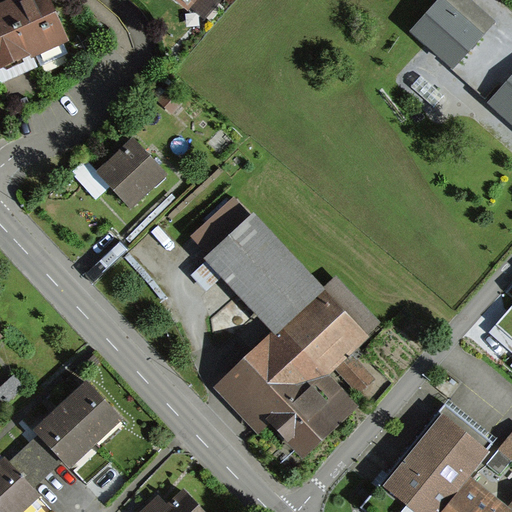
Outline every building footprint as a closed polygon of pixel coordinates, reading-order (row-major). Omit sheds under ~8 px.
[(12,0),(8,2),(35,59),(70,44),(49,0),(12,0)] [(171,0),(188,14),(199,0),(171,0)] [(451,72),(496,25),(469,0),(440,0),(409,33),(451,72)] [(0,5),(0,75),(35,59),(8,2),(0,5)] [(442,96),(420,78),(412,89),(434,107),(442,96)] [(511,78),(488,104),(511,125),(511,78)] [(165,177),(135,143),(97,175),(128,209),(165,177)] [(328,291),(236,197),(189,242),(210,263),(194,279),(207,293),(223,278),(279,336),(219,394),(260,436),(269,427),(303,462),(357,410),(330,383),(337,376),(359,397),(374,382),(351,358),(382,328),(338,282),(328,291)] [(511,344),(511,306),(493,328),(511,344)] [(58,407),(96,448),(123,422),(85,383),(58,407)] [(96,448),(58,407),(33,431),(39,437),(61,460),(70,471),(96,448)] [(492,456),(445,418),(385,493),(409,511),(446,511),(472,480),(492,456)] [(61,460),(39,437),(9,464),(31,488),(61,460)] [(511,438),(489,466),(502,476),(511,463),(511,438)] [(0,463),(0,508),(3,511),(26,511),(41,499),(31,488),(9,464),(4,459),(0,463)] [(511,511),(510,510),(472,480),(446,511),(511,511)] [(166,506),(158,497),(141,511),(201,511),(182,491),(166,506)]
